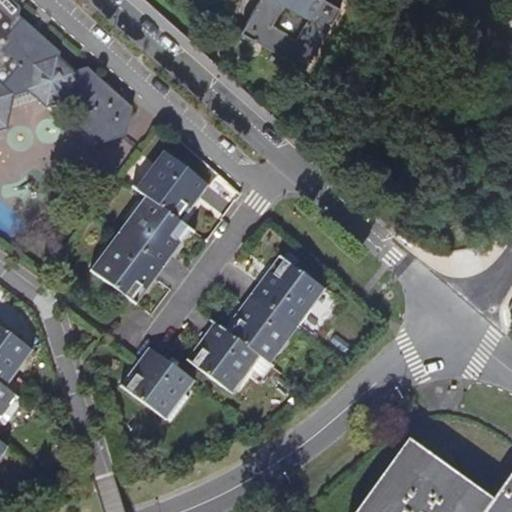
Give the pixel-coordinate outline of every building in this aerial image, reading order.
[(0,0),(0,127),(6,126),(13,94),(28,90),(47,106),(69,100),(84,113),(82,126),(100,142),(125,134),(130,110),(86,70),(74,74),(57,60),(58,54),(16,16),(19,10),(7,0),(0,0)] [(324,0),(261,0),(242,33),(305,69),(340,9),(324,0)] [(96,274),(132,302),(187,228),(177,220),(205,182),(169,156),(141,194),(150,201),(96,274)] [(229,335),(219,327),(192,364),(228,392),(247,366),(264,378),(273,367),(266,362),(256,355),(229,335)] [(0,448),(2,446),(0,444),(0,425),(5,425),(18,409),(15,398),(0,386),(0,385),(27,349),(0,329),(0,448)] [(145,364),(126,390),(161,418),(190,380),(163,361),(153,353),(145,364)] [(384,475),(357,511),(511,511),(511,472),(488,505),(454,480),(458,475),(413,443),(388,478),(384,475)]
